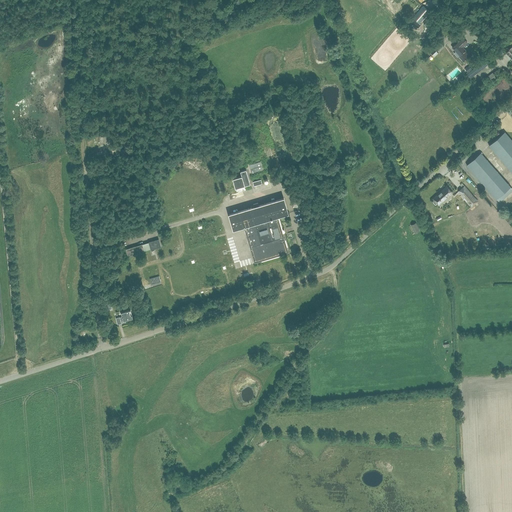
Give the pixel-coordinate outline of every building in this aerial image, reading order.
[(419,23),(429,11),(423,6),(410,22),(418,29),(421,25),(419,23)] [(458,42),(455,45),(453,47),(455,50),(460,56),(459,56),(463,61),(465,59),(466,58),(470,55),(462,47),(467,42),(464,38),(459,42),(458,42)] [(477,72),(483,67),(487,64),(484,61),(474,68),(472,70),(469,66),(465,69),(468,73),(467,74),(470,78),(477,72)] [(489,145),(492,149),(511,171),(511,139),(508,135),(505,132),(489,145)] [(467,165),(470,169),(485,186),(484,187),(485,188),(486,187),(500,202),(511,191),(511,187),(482,154),(483,153),(482,152),(467,165)] [(248,162),(249,170),(261,168),(259,160),(248,162)] [(236,188),(245,186),(250,184),(246,170),(241,172),(242,176),(233,179),(236,188)] [(437,203),(439,205),(452,193),(446,186),(433,198),(434,200),(433,202),(435,205),(437,203)] [(478,201),(468,190),(465,186),(459,191),(472,206),(478,201)] [(230,214),(234,229),(244,226),(255,263),(289,253),(278,216),(288,213),(284,198),(259,206),(258,203),(253,204),(254,207),(230,214)] [(149,242),(151,250),(161,247),(159,239),(149,242)] [(145,251),(147,250),(145,244),(143,244),(126,249),(128,256),(145,251)] [(233,265),(239,264),(236,255),(230,257),(233,265)] [(133,318),(132,313),(131,310),(121,313),(123,317),(120,318),(120,317),(116,318),(118,324),(122,323),(121,321),(124,321),(133,318)]
